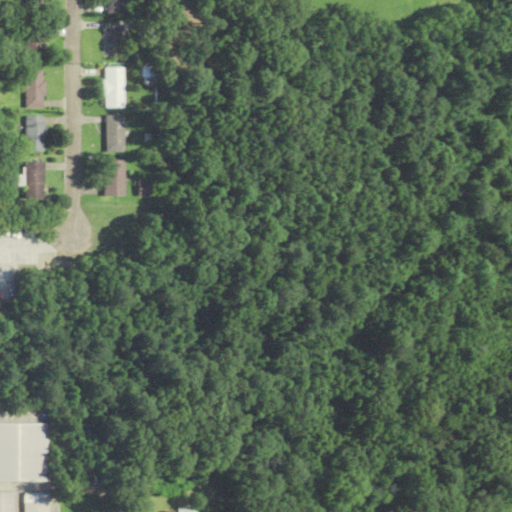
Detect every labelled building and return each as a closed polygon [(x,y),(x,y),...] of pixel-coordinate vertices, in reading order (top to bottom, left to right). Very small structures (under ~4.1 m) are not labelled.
[(24,0),(25,10),(45,10),(44,0),(24,0)] [(123,0),(105,0),(106,15),(124,15),(123,0)] [(107,51),(122,51),(122,25),(107,25),(107,51)] [(25,62),(44,62),(44,30),(25,30),(25,62)] [(103,109),(124,109),(124,68),(103,68),(103,109)] [(44,109),(44,69),(24,69),(24,109),(44,109)] [(24,152),(45,152),(45,116),(24,116),(24,152)] [(105,152),(123,152),(123,116),(105,116),(105,152)] [(123,161),(103,161),(103,197),(123,197),(123,161)] [(43,200),(43,162),(24,162),(24,200),(43,200)] [(150,182),(138,182),(138,197),(150,197),(150,182)] [(0,481),(46,481),(46,423),(0,423),(0,481)] [(46,511),(47,493),(23,493),(22,511),(46,511)]
